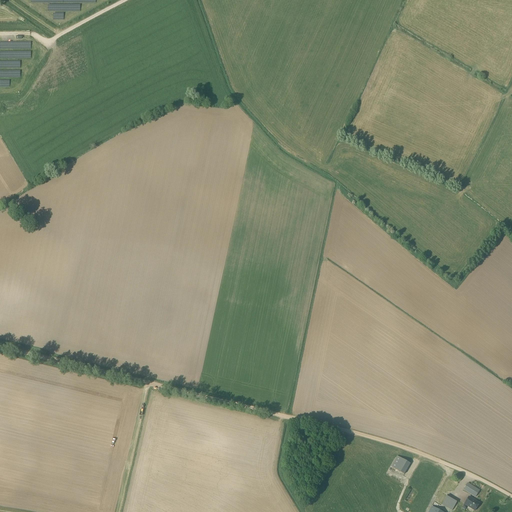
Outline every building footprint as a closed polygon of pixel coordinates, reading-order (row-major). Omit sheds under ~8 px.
[(405,475),(411,464),(397,456),(391,467),(405,475)] [(475,498),(480,490),(468,483),(463,490),(475,498)] [(406,499),(411,503),(419,493),(414,489),(406,499)] [(452,511),(458,501),(448,495),(442,505),(452,511)] [(475,511),(479,504),(469,497),(464,504),(475,511)]
